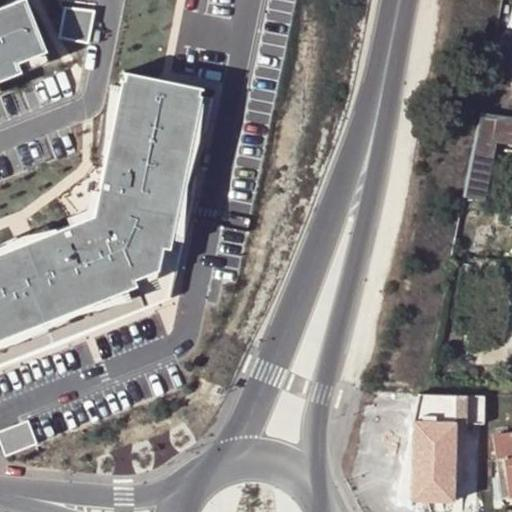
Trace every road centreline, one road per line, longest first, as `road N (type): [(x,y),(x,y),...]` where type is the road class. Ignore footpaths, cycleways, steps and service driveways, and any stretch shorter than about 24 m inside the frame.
road 1 (residential): [(248,0),(184,326),(172,339),(0,410)]
road 2 (primary): [(323,494),(326,394),(368,153)]
road 3 (primary): [(368,153),(234,460)]
road 4 (residential): [(0,144),(92,105),(114,0)]
road 5 (residential): [(189,491),(31,499)]
road 6 (primary): [(397,0),(368,153)]
